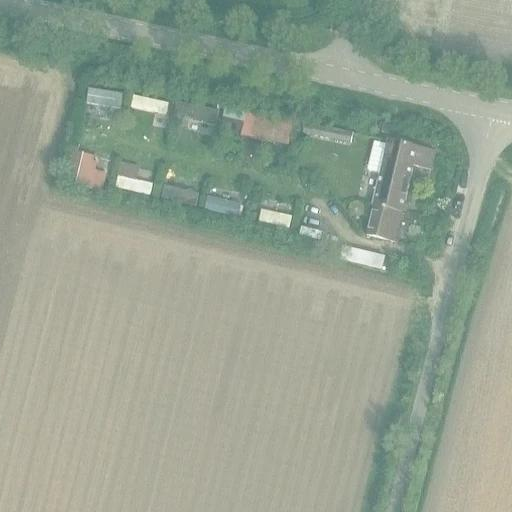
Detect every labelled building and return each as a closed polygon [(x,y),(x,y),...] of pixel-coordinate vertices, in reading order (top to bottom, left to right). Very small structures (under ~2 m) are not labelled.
[(167,133),(172,108),(147,102),(144,113),(154,115),(151,130),(167,133)] [(215,129),(218,114),(178,106),(174,121),(215,129)] [(223,118),(244,122),(241,139),(289,149),(294,122),(245,112),(246,110),(225,106),(223,118)] [(381,132),(388,134),(390,125),(383,123),(380,122),(379,128),(382,129),(381,132)] [(435,152),(388,141),(376,138),(368,171),(380,175),(373,205),(402,212),(413,166),(431,170),(435,152)] [(65,179),(64,183),(63,187),(101,196),(105,177),(93,174),(96,158),(77,153),(78,148),(73,147),(65,178),(65,179)] [(207,199),(204,213),(239,220),(244,195),(228,192),(226,203),(207,199)] [(256,211),(253,224),(288,231),(293,206),(277,203),(275,215),(256,211)] [(395,242),(402,212),(373,205),(366,236),(395,242)] [(339,261),(382,270),(385,257),(342,248),(339,261)]
